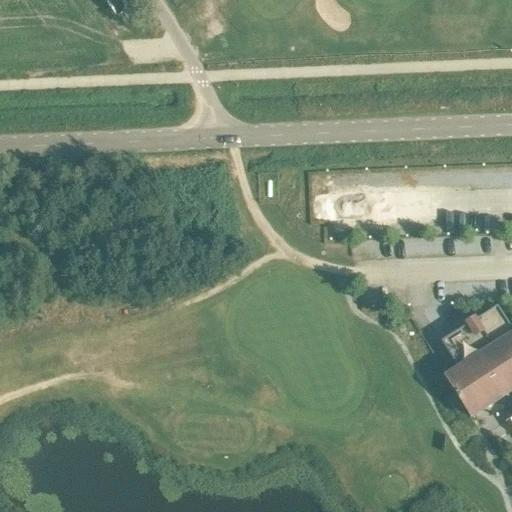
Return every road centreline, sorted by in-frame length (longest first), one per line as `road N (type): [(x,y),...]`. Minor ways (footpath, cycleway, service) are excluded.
road 1 (tertiary): [(214,134),(511,120)]
road 2 (track): [(233,133),(251,203),(282,248),(320,265),(370,270)]
road 3 (tertiary): [(0,142),(214,134)]
road 4 (unclassified): [(214,134),(203,78),(153,0)]
